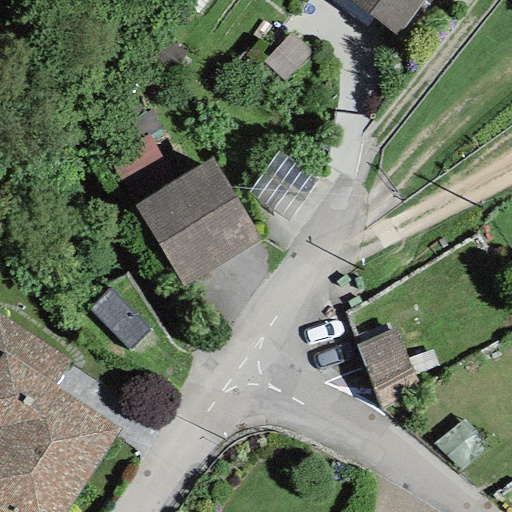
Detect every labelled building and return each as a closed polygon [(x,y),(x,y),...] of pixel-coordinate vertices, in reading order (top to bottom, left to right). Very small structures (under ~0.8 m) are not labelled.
[(343,0),(397,39),(425,0),(343,0)] [(283,84),(311,54),(289,33),(261,63),(283,84)] [(110,156),(135,202),(173,182),(147,136),(110,156)] [(278,150),(248,194),(288,222),(318,177),(278,150)] [(183,285),(258,241),(210,159),(173,182),(135,202),(183,285)] [(148,331),(108,291),(89,310),(129,350),(148,331)] [(0,354),(1,353),(53,386),(69,361),(0,316),(0,354)] [(422,395),(392,329),(354,346),(383,412),(422,395)] [(53,386),(1,353),(0,354),(0,511),(64,511),(119,431),(53,386)]
